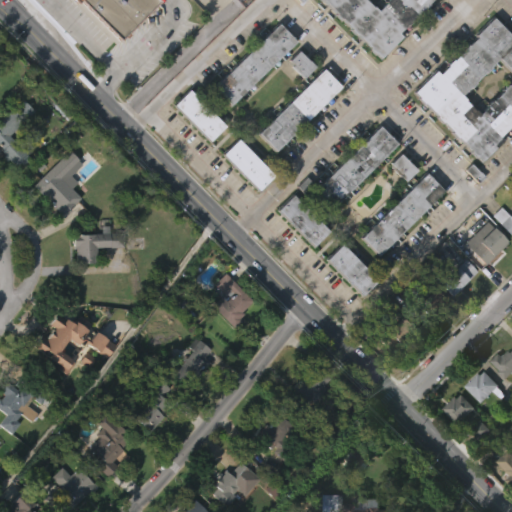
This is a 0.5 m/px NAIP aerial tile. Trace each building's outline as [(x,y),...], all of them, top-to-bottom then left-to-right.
[(160,0),(120,40),(80,0),(76,3),(73,0),(160,0)] [(198,0),(227,30),(258,0),(198,0)] [(430,0),(398,32),(402,36),(380,58),(322,0),(430,0)] [(511,34),(511,35),(511,125),(500,136),(503,139),(481,161),(424,102),(423,103),(414,91),(436,70),(439,74),(448,65),(446,64),(449,60),(452,63),(463,53),(462,52),(477,39),(475,37),(494,17),(511,34)] [(234,94),(225,103),(208,85),(274,21),(291,39),(234,94)] [(297,52),(310,65),(299,76),(287,64),(288,62),(284,58),(293,48),(297,52)] [(292,76),(274,58),(207,121),(225,140),(292,76)] [(314,106),(270,149),(253,131),(318,67),(336,85),(314,106)] [(225,126),(209,142),(172,104),(188,88),(225,126)] [(27,156),(19,164),(17,162),(12,167),(0,155),(0,154),(1,153),(0,151),(0,116),(19,98),(31,110),(6,135),(27,156)] [(252,167),(270,186),(336,122),(318,103),(252,167)] [(168,141),(205,175),(220,159),(182,124),(168,141)] [(391,157),(386,162),(382,159),(379,162),(382,166),(377,172),(373,168),(331,209),(321,198),(315,204),(297,186),(306,177),(312,183),(311,184),(314,187),(378,124),(398,144),(389,153),(392,156),(391,157)] [(29,145),(15,133),(5,144),(20,156),(29,145)] [(274,175),(258,191),(221,153),(237,137),(274,175)] [(71,188),(80,198),(70,208),(71,210),(63,217),(32,185),(69,150),(82,164),(70,175),(77,182),(71,188)] [(0,189),(12,200),(22,189),(7,175),(14,167),(0,155),(0,189)] [(326,243),(392,178),(374,160),(309,224),(326,243)] [(443,189),(378,254),(360,236),(425,172),(443,189)] [(217,188),(253,226),(268,211),(232,174),(217,188)] [(28,219),(58,252),(77,235),(66,223),(72,217),(65,210),(77,199),(64,185),(28,219)] [(330,232),(314,247),(276,208),(292,193),(330,232)] [(511,235),(511,236),(491,216),(500,206),(510,216),(511,214),(511,235)] [(439,226),(421,208),(354,271),(372,290),(439,226)] [(109,218),(110,232),(124,232),(124,246),(96,248),(97,263),(76,264),(76,248),(73,248),(73,234),(101,233),(100,218),(109,218)] [(500,252),(490,263),(487,260),(483,263),(462,242),(484,220),(505,241),(497,249),(500,252)] [(309,281),(324,265),(286,229),(271,245),(309,281)] [(511,242),(504,250),(495,241),(486,250),(505,270),(511,264),(511,242)] [(375,278),(360,293),(324,258),(339,243),(375,278)] [(502,278),(482,256),(459,277),(479,299),(502,278)] [(117,282),(117,262),(95,263),(95,269),(69,269),(70,298),(91,298),(91,283),(117,282)] [(458,289),(452,296),(440,283),(457,266),(469,279),(458,289)] [(239,318),(230,327),(209,305),(220,293),(210,283),(222,272),(249,300),(238,311),(242,315),(239,318)] [(320,294),(358,330),(373,314),(335,279),(320,294)] [(434,290),(446,301),(436,313),(438,315),(433,322),(428,317),(422,324),(410,313),(408,315),(398,306),(408,295),(414,300),(421,293),(427,298),(434,290)] [(445,330),(471,306),(460,294),(434,319),(445,330)] [(249,337),(220,307),(208,319),(221,332),(218,334),(219,335),(210,344),(226,360),(249,337)] [(56,312),(73,325),(76,322),(87,330),(85,333),(91,337),(95,331),(107,340),(102,346),(111,352),(106,359),(92,348),(88,353),(94,358),(86,367),(76,359),(64,374),(45,360),(47,358),(31,346),(56,312)] [(415,329),(391,355),(371,335),(381,325),(388,331),(402,316),(415,329)] [(209,349),(199,361),(201,362),(195,370),(197,372),(191,380),(189,378),(185,384),(171,372),(180,360),(179,359),(181,356),(183,357),(189,350),(185,346),(193,336),(209,349)] [(511,345),(511,371),(504,379),(496,371),(498,370),(489,361),(498,352),(501,356),(511,345)] [(63,405),(69,396),(54,386),(65,370),(100,394),(110,380),(83,362),(86,358),(73,350),(67,358),(50,347),(43,358),(48,361),(40,373),(34,370),(26,381),(63,405)] [(327,362),(331,367),(324,375),(326,378),(314,389),(320,396),(311,404),(305,397),(296,406),(282,392),(323,358),(327,362)] [(484,371),(498,385),(496,386),(501,391),(496,395),(492,391),(480,403),(464,386),(477,372),(480,375),(484,371)] [(205,384),(190,372),(182,381),(187,385),(169,406),(185,419),(204,397),(199,392),(205,384)] [(22,375),(46,394),(38,404),(31,398),(25,406),(36,414),(30,422),(19,413),(13,420),(17,424),(9,435),(0,427),(0,420),(4,415),(0,411),(0,397),(2,395),(0,393),(0,389),(6,382),(11,386),(21,374),(22,375)] [(177,396),(160,413),(163,416),(149,431),(131,414),(147,399),(142,394),(158,377),(177,396)] [(485,397),(502,413),(511,403),(511,380),(510,379),(498,391),(495,387),(485,397)] [(462,396),(474,407),(457,424),(442,409),(455,396),(457,398),(461,394),(462,396)] [(282,429),(303,445),(323,418),(302,403),(282,429)] [(494,420),(479,404),(461,421),(477,437),(494,420)] [(272,411),(284,421),(286,419),(292,424),(291,426),(295,429),(283,443),(290,449),(281,461),(270,451),(273,447),(271,445),(268,449),(252,436),(272,411)] [(0,464),(6,467),(16,450),(27,456),(32,447),(21,441),(26,432),(2,418),(0,420),(0,464)] [(439,444),(454,459),(471,443),(457,427),(439,444)] [(144,464),(157,448),(139,434),(126,450),(144,464)] [(130,478),(99,447),(90,456),(96,462),(89,468),(93,472),(83,482),(98,497),(92,502),(99,509),(130,478)] [(258,459),(249,475),(271,488),(288,458),(272,448),(264,462),(258,459)] [(351,449),(355,453),(358,449),(368,458),(354,474),(344,465),(346,463),(341,459),(351,449)] [(507,451),(511,456),(511,488),(504,480),(509,475),(495,461),(507,451)] [(486,466),(477,456),(467,466),(476,476),(486,466)] [(237,462),(253,477),(243,487),(239,483),(229,494),(232,496),(222,507),(207,493),(212,488),(208,485),(215,478),(213,476),(216,472),(218,473),(222,468),(227,473),(237,462)] [(60,467),(68,476),(76,468),(92,484),(93,483),(96,487),(86,497),(84,495),(67,511),(66,511),(55,501),(62,495),(55,488),(57,485),(50,477),(60,467)] [(353,508),(363,498),(344,481),(335,491),(353,508)] [(243,492),(252,494),(255,485),(245,482),(243,492)] [(504,511),(511,511),(511,490),(505,484),(492,497),(506,510),(504,511)] [(252,511),(235,496),(224,508),(218,503),(210,511),(252,511)] [(16,498),(29,511),(6,511),(4,509),(16,498)] [(179,511),(195,498),(208,511),(179,511)] [(82,511),(73,502),(64,510),(56,501),(45,511),(46,511),(82,511)] [(350,508),(365,509),(365,507),(368,507),(369,504),(372,505),(372,507),(378,507),(378,510),(394,510),(394,511),(337,511),(338,502),(350,503),(350,508)]
